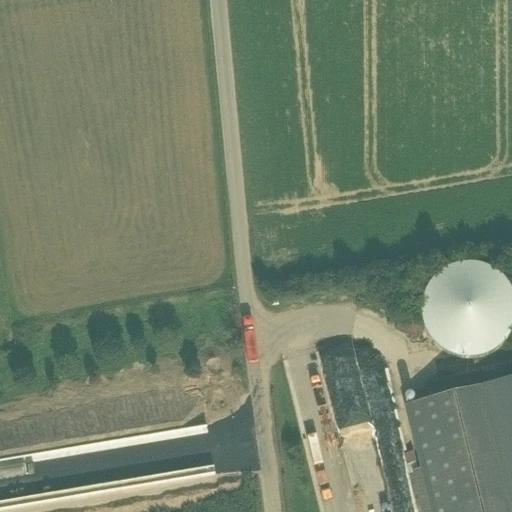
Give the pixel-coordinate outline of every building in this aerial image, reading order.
[(445,353),(463,359),(482,357),(496,350),(508,336),(511,325),(511,298),(505,284),(491,272),(474,266),(456,268),(441,275),(427,292),(422,309),(424,329),(433,343),(445,353)] [(286,352),(287,381),(359,380),(359,351),(286,352)] [(511,383),(484,390),(511,505),(511,383)] [(509,511),(480,392),(463,396),(491,511),(509,511)] [(491,511),(463,396),(409,409),(434,511),(491,511)]
